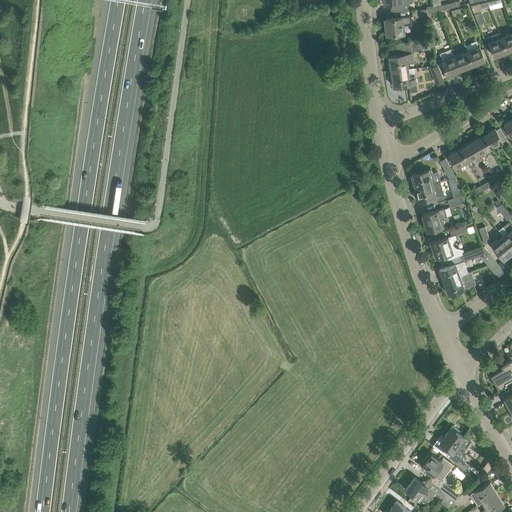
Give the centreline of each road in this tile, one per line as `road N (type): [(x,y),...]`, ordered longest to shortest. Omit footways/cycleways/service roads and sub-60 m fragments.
road 1 (motorway): [(68,511),(144,0)]
road 2 (motorway): [(117,0),(41,511)]
road 3 (residential): [(442,335),(390,163)]
road 4 (residential): [(361,511),(461,371)]
road 5 (residential): [(511,71),(378,123)]
road 6 (residential): [(390,163),(511,95)]
road 7 (residential): [(378,123),(362,0)]
